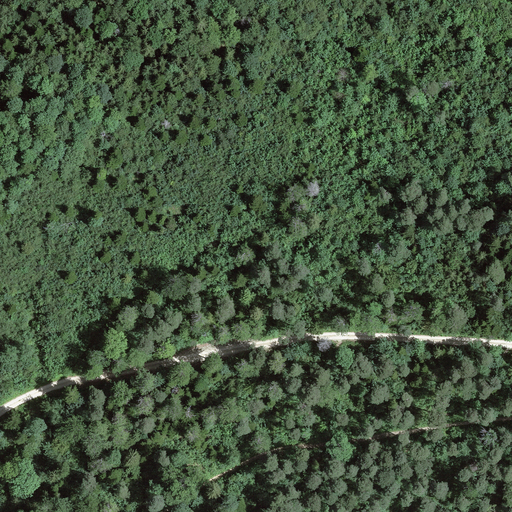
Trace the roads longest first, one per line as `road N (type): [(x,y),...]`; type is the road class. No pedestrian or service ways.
road 1 (track): [(0,413),(74,382),(294,340),(511,346)]
road 2 (track): [(511,419),(270,453),(166,511)]
